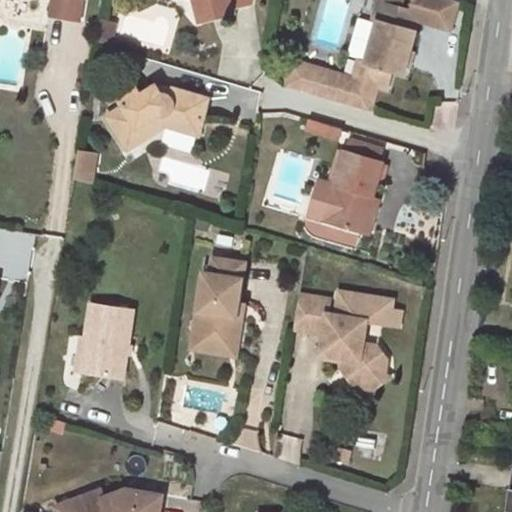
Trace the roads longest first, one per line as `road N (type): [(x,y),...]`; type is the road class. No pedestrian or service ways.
road 1 (tertiary): [(500,0),(423,511)]
road 2 (unknown): [(7,511),(75,41)]
